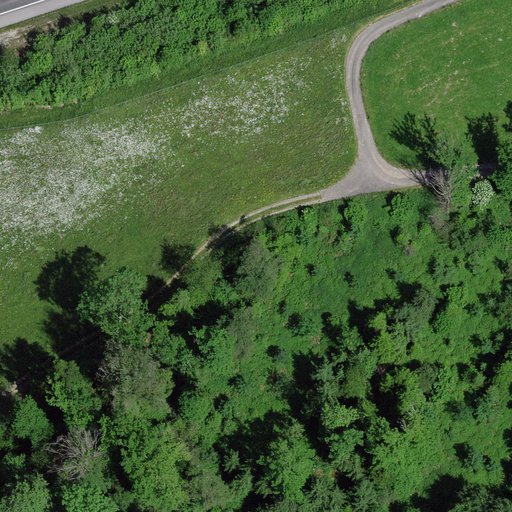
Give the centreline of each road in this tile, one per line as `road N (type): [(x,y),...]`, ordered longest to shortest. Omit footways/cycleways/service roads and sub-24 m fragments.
road 1 (track): [(0,400),(151,299),(235,226),(379,184)]
road 2 (track): [(511,169),(379,184),(356,97),(357,53),(381,26),(441,0)]
